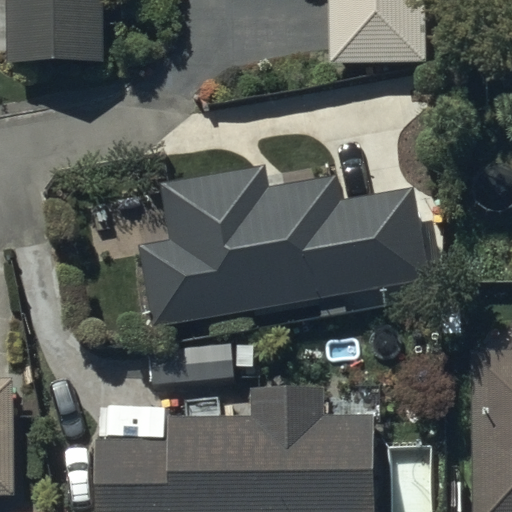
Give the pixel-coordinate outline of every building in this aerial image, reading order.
[(104,68),(103,0),(10,0),(11,69),(104,68)] [(424,67),(423,0),(327,0),(329,68),(424,67)] [(142,251),(157,334),(428,285),(411,193),(339,207),(335,183),(267,195),(263,172),(159,191),(169,246),(142,251)] [(511,511),(511,327),(511,335),(511,357),(472,358),(471,511),(511,511)] [(0,499),(16,500),(15,384),(0,384),(0,499)] [(371,511),(370,422),(322,422),(321,395),(254,395),(254,424),(171,423),(170,445),(99,444),(99,511),(371,511)]
